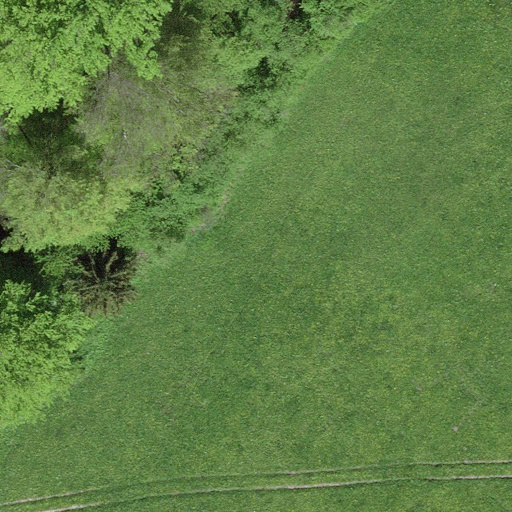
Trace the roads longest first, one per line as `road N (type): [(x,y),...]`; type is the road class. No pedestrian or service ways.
road 1 (track): [(0,504),(335,469),(511,470)]
road 2 (track): [(287,0),(0,297)]
